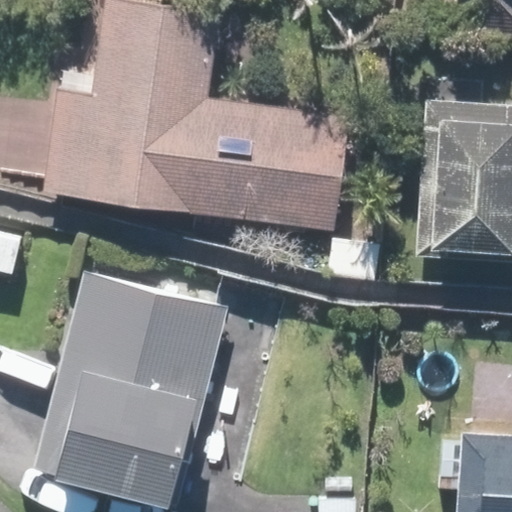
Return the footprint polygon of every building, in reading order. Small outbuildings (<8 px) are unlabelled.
[(61,67),(48,192),(340,224),(352,112),(211,97),(221,6),(167,0),(111,0),(104,71),(61,67)] [(511,0),(443,0),(442,31),(511,33),(511,0)] [(511,96),(427,92),(419,251),(511,256),(511,96)] [(182,497),(228,306),(88,272),(42,464),(182,497)] [(511,511),(511,356),(477,354),(472,425),(442,423),(438,483),(471,485),(468,511),(511,511)]
